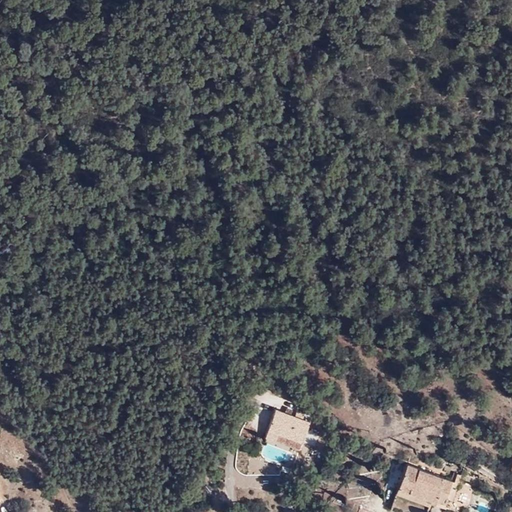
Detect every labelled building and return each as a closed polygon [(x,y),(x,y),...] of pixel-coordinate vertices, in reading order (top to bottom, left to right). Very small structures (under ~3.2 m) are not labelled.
[(307,422),(273,409),(262,436),(271,441),(275,433),(298,443),(307,422)] [(295,450),(298,443),(275,433),(271,441),(295,450)] [(511,490),(511,481),(506,478),(507,476),(482,460),(477,468),(487,475),(511,490)] [(398,490),(432,504),(433,501),(446,506),(448,501),(452,503),(460,484),(409,463),(398,490)] [(470,471),(476,473),(477,468),(466,464),(462,472),(468,475),(470,471)]
